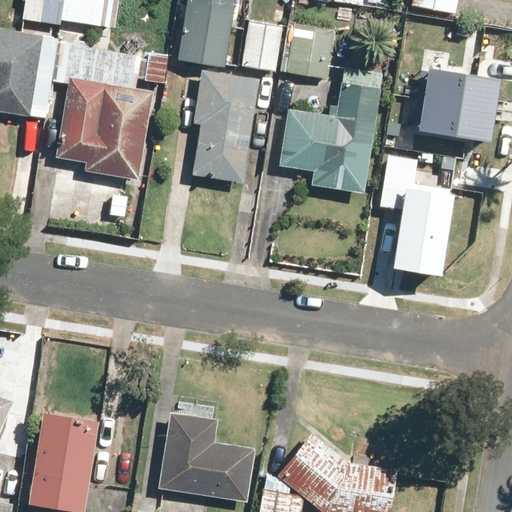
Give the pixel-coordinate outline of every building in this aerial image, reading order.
[(69,0),(66,21),(112,27),(116,0),(69,0)] [(188,0),(180,59),(222,65),(231,0),(188,0)] [(414,0),(452,9),(453,0),(414,0)] [(248,26),(242,65),(273,70),(279,31),(248,26)] [(296,28),(289,71),(325,77),(333,34),(296,28)] [(0,112),(25,116),(35,41),(0,36),(0,112)] [(430,65),(419,125),(489,137),(499,77),(430,65)] [(239,183),(252,82),(203,76),(191,177),(239,183)] [(142,94),(68,84),(59,155),(133,164),(142,94)] [(343,84),(336,122),(291,115),(284,163),(328,170),(326,183),(358,189),(375,89),(343,84)] [(440,265),(452,193),(404,185),(392,257),(440,265)] [(30,500),(81,508),(93,426),(43,418),(30,500)] [(165,488),(243,502),(252,451),(213,444),(216,424),(177,418),(173,445),(165,488)] [(324,511),(383,511),(385,470),(349,468),(309,433),(276,470),(324,511)] [(460,511),(463,495),(445,493),(443,511),(460,511)] [(262,511),(291,511),(292,502),(265,498),(262,511)]
